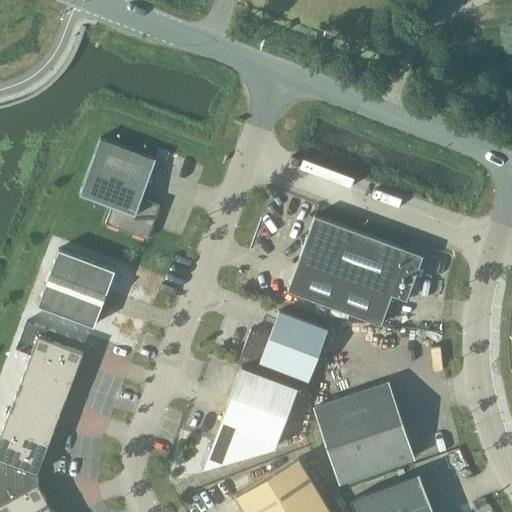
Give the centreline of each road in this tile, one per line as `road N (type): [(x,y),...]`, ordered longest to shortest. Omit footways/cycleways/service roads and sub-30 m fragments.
road 1 (unclassified): [(151,511),(139,481),(141,441),(248,159)]
road 2 (unclassified): [(511,182),(499,155),(278,75)]
road 3 (unclassified): [(248,159),(491,250)]
road 4 (unclassified): [(511,478),(487,422),(476,360),(491,250)]
road 5 (unclassified): [(278,75),(89,0)]
road 6 (unknown): [(380,112),(405,46),(433,7),(449,0)]
